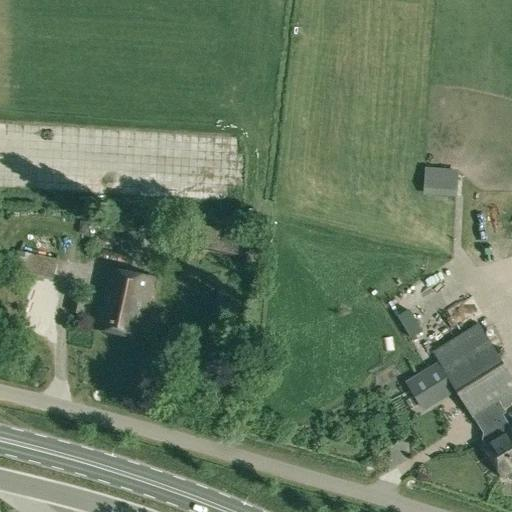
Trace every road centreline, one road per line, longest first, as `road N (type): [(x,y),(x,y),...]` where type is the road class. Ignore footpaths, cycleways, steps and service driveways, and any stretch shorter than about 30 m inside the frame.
road 1 (unclassified): [(422,511),(0,393)]
road 2 (primary): [(228,511),(0,439)]
